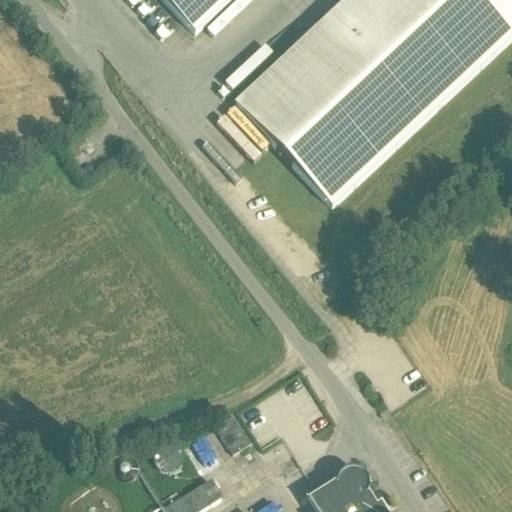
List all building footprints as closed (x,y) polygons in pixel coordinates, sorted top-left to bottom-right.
[(157,0),(194,38),(234,0),(157,0)] [(511,0),(350,0),(234,109),(330,212),(511,41),(511,0)] [(292,448),(326,429),(307,395),(265,419),(278,442),(286,437),(292,448)] [(214,433),(232,460),(249,449),(231,422),(214,433)] [(171,469),(190,462),(181,438),(162,445),(171,469)] [(383,511),(380,506),(376,509),(354,476),(309,505),(313,511),(383,511)] [(166,511),(207,511),(224,502),(212,484),(166,511)]
